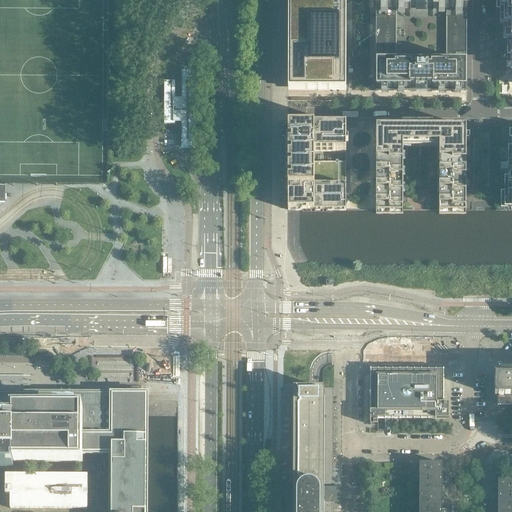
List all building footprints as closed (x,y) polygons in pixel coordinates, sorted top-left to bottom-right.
[(347,0),(293,0),(294,90),(348,90),(347,0)] [(466,64),(466,57),(466,56),(466,49),(466,48),(466,41),(467,40),(467,33),(467,32),(467,24),(467,16),(466,16),(466,11),(467,11),(466,11),(466,9),(467,9),(466,9),(466,2),(467,2),(467,1),(466,1),(466,0),(376,0),(376,1),(376,2),(376,8),(376,9),(376,10),(376,11),(376,15),(376,16),(376,24),(376,32),(376,40),(376,48),(376,56),(376,57),(376,64),(376,65),(376,66),(376,67),(376,73),(376,74),(376,80),(376,81),(376,87),(376,88),(376,89),(376,90),(376,91),(377,91),(381,91),(388,91),(389,91),(396,91),(397,91),(404,91),(409,91),(410,91),(415,91),(416,91),(421,91),(426,91),(427,91),(427,90),(432,90),(432,91),(433,91),(438,91),(445,91),(446,91),(453,91),(454,91),(461,91),(465,91),(466,91),(466,90),(466,88),(466,81),(466,80),(466,74),(466,73),(466,67),(466,66),(466,65),(466,64)] [(503,24),(503,37),(503,39),(507,39),(507,40),(507,47),(507,52),(507,53),(507,54),(511,54),(510,61),(511,60),(511,61),(510,62),(510,70),(511,69),(511,0),(496,0),(496,9),(500,9),(500,24),(503,24)] [(168,21),(163,17),(160,21),(165,25),(168,21)] [(196,150),(196,71),(182,71),(182,99),(174,99),(174,122),(182,122),(182,150),(196,150)] [(175,82),(164,82),(164,124),(175,124),(175,82)] [(346,153),(346,127),(345,127),(313,126),(312,126),(308,126),(300,126),(288,126),(288,128),(289,128),(289,138),(288,138),(288,140),(289,140),(288,143),(289,143),(289,148),(288,148),(288,150),(288,152),(288,162),(288,164),(288,167),(289,167),(289,172),(288,172),(288,174),(288,176),(288,186),(288,188),(288,198),(288,200),(288,208),(288,210),(302,210),(332,211),(346,211),(346,210),(346,209),(345,209),(345,198),(346,198),(346,196),(346,186),(346,184),(346,176),(346,174),(346,164),(346,162),(346,153)] [(398,187),(398,143),(407,143),(419,143),(420,143),(444,143),(444,187),(439,187),(439,193),(439,198),(439,209),(439,210),(439,211),(466,211),(466,204),(466,202),(466,199),(466,196),(466,195),(466,190),(466,189),(466,187),(466,175),(466,173),(466,172),(466,159),(466,158),(466,157),(466,149),(466,145),(466,143),(466,142),(466,139),(466,136),(466,134),(466,127),(461,127),(451,127),(450,127),(429,127),(428,127),(423,127),(419,127),(407,127),(404,127),(402,127),(401,127),(398,127),(394,127),(393,127),(392,127),(386,127),(384,127),(376,127),(376,128),(376,142),(376,143),(376,149),(376,157),(376,158),(376,172),(376,210),(376,211),(403,211),(403,210),(403,209),(403,196),(403,191),(403,187),(398,187)] [(511,129),(511,130),(509,130),(509,138),(511,138),(511,145),(508,145),(508,146),(508,160),(508,162),(508,175),(504,175),(504,178),(504,179),(504,191),(501,191),(501,207),(504,207),(508,207),(509,207),(511,207),(511,129)] [(12,186),(0,185),(0,201),(11,202),(12,186)] [(511,368),(503,368),(503,374),(495,374),(495,396),(497,396),(497,405),(511,405),(511,368)] [(444,403),(444,393),(444,369),(370,369),(370,419),(370,425),(378,425),(378,419),(436,419),(449,419),(449,403),(444,403)] [(323,511),(324,388),(293,388),(293,394),(289,394),(289,482),(293,482),(292,511),(323,511)] [(0,511),(145,511),(146,411),(146,394),(137,394),(116,394),(80,394),(0,393),(0,511)] [(446,483),(446,477),(442,477),(442,463),(420,463),(420,496),(442,496),(442,482),(446,483)] [(511,511),(511,480),(498,480),(498,494),(494,494),(494,499),(498,499),(497,511),(511,511)] [(446,511),(446,509),(442,509),(442,496),(420,496),(419,511),(446,511)]
